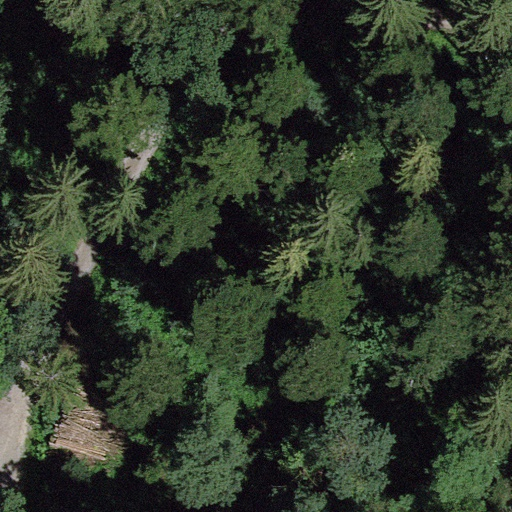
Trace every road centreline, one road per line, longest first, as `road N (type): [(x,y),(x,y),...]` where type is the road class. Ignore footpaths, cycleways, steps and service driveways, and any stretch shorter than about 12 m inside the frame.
road 1 (track): [(20,511),(19,410),(229,0)]
road 2 (track): [(352,0),(511,29)]
